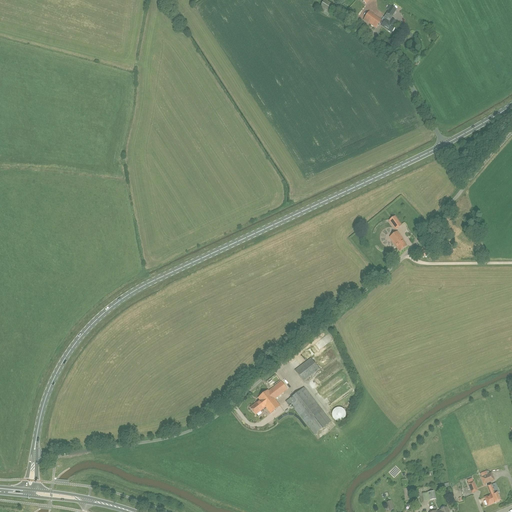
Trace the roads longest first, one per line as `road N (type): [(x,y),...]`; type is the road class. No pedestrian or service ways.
road 1 (unclassified): [(34,457),(170,438),(202,424),(406,255),(462,190),(444,144)]
road 2 (secondary): [(34,457),(62,363),(111,307),(154,279),(444,144)]
road 3 (unclassified): [(444,144),(386,46),(335,0)]
